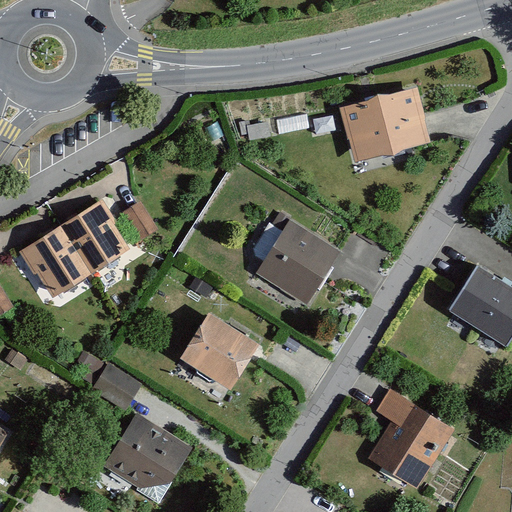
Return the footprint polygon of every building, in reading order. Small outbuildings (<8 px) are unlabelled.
[(419,96),(341,114),(355,168),(434,150),(419,96)] [(141,205),(119,218),(139,246),(157,233),(141,205)] [(99,208),(19,259),(49,306),(131,255),(99,208)] [(342,257),(289,225),(255,279),(308,311),(342,257)] [(511,293),(478,273),(450,317),(510,354),(511,349),(511,293)] [(0,294),(0,321),(12,314),(0,294)] [(262,351),(210,320),(182,366),(218,388),(213,397),(222,402),(226,394),(234,399),(262,351)] [(126,407),(143,380),(110,360),(93,387),(126,407)] [(461,430),(393,388),(379,410),(398,422),(373,461),(423,492),(461,430)] [(194,454),(137,419),(103,472),(112,477),(106,486),(129,498),(130,495),(160,510),(194,454)] [(0,453),(10,438),(0,433),(0,453)]
